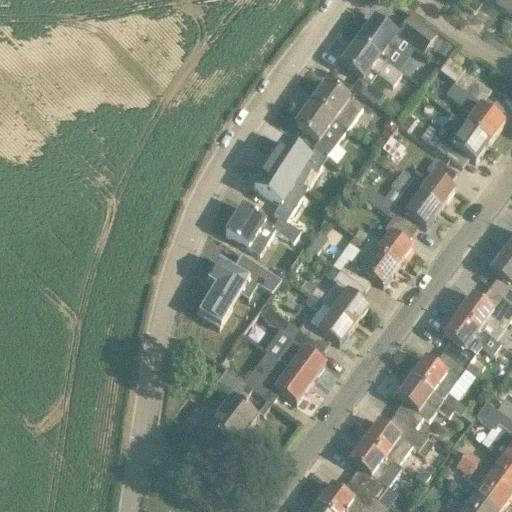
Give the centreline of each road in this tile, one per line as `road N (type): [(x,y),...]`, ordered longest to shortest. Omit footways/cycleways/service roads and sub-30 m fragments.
road 1 (residential): [(139,448),(158,332),(202,202),(346,0)]
road 2 (residential): [(265,511),(511,177)]
